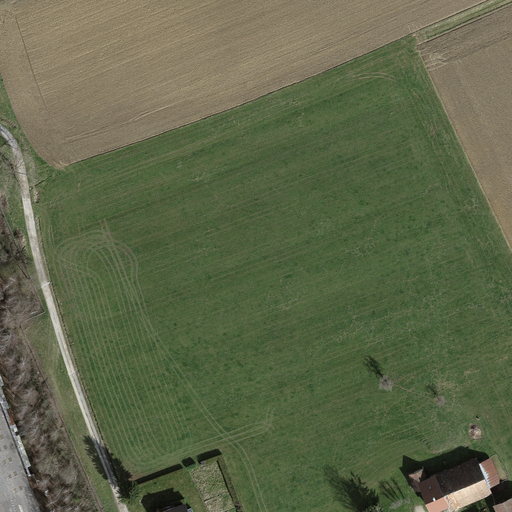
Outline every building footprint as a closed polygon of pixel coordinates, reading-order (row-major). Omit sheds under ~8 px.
[(0,287),(0,511),(40,511),(31,487),(37,484),(33,473),(27,475),(24,466),(31,464),(24,447),(17,450),(8,425),(14,422),(8,406),(2,408),(0,403),(0,297),(3,296),(0,287)] [(472,458),(445,469),(446,472),(448,476),(475,465),(472,458)] [(431,510),(498,481),(489,459),(475,465),(448,476),(446,472),(443,474),(445,477),(432,483),(430,479),(430,478),(426,479),(423,468),(409,474),(415,490),(422,488),(431,510)] [(443,474),(430,479),(432,483),(445,477),(443,474)] [(511,495),(495,503),(499,511),(511,506),(511,495)]
